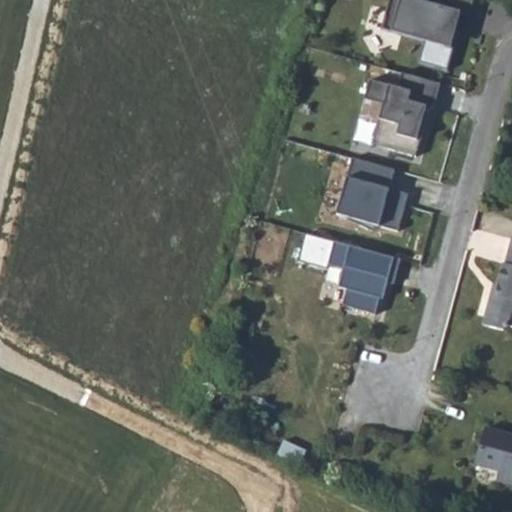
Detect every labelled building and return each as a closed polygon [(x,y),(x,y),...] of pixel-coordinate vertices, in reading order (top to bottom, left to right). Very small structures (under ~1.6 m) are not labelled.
[(456,0),(376,0),(369,30),(413,41),(408,62),(437,69),(443,46),(430,43),(435,21),(442,23),(445,11),(453,13),(456,0)] [(400,133),(420,138),(429,106),(435,107),(441,85),(402,75),(399,87),(370,80),(365,100),(384,104),(381,119),(403,124),(400,133)] [(337,215),(399,232),(410,194),(390,188),(395,171),(353,159),(337,215)] [(511,241),(497,295),(492,294),(485,322),(511,329),(511,241)] [(340,306),(376,315),(380,299),(385,300),(389,283),(395,286),(402,260),(338,243),(332,265),(344,269),(339,289),(345,289),(340,306)] [(495,484),(511,488),(511,431),(484,425),(475,465),(498,471),(495,484)]
